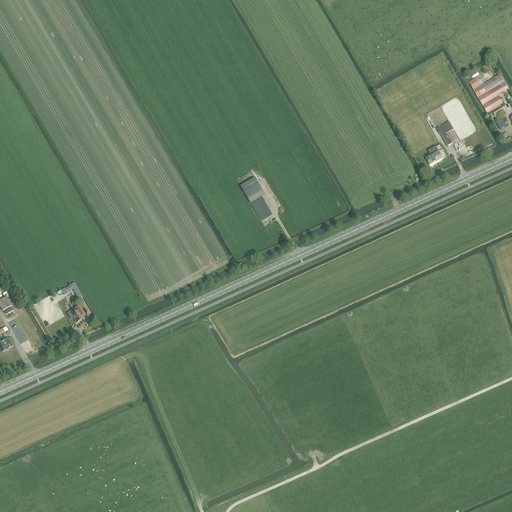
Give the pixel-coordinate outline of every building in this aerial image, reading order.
[(479,77),(469,83),(487,113),(499,107),(500,105),(496,98),(509,90),(500,75),(484,84),(479,77)] [(500,105),(499,107),(499,108),(493,112),(496,116),(505,111),(501,105),(500,105)] [(495,120),(500,130),(507,126),(504,119),(500,121),(498,119),(495,120)] [(449,122),(436,129),(439,134),(439,133),(447,146),(458,140),(452,130),(454,130),(449,122)] [(438,158),(441,157),(439,151),(426,158),(430,166),(440,162),(438,158)] [(260,186),(245,195),(250,204),(251,203),(262,222),(272,216),(262,197),(265,195),(260,186)] [(74,283),(61,291),(64,295),(67,293),(67,291),(73,288),(77,294),(76,295),(78,298),(82,296),(74,283)] [(0,301),(0,306),(3,311),(11,306),(6,297),(0,301)] [(76,311),(71,314),(76,323),(82,320),(81,317),(85,315),(80,306),(74,309),(76,311)] [(0,350),(2,352),(2,353),(2,352),(6,350),(7,350),(6,350),(8,349),(9,349),(8,349),(12,347),(13,346),(12,346),(12,345),(13,345),(10,340),(9,341),(7,338),(0,342),(0,350)]
